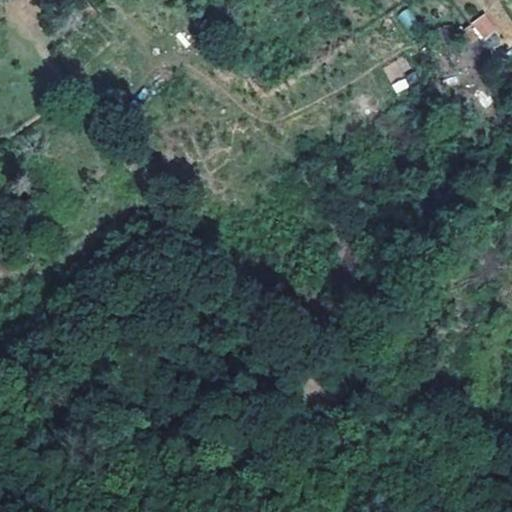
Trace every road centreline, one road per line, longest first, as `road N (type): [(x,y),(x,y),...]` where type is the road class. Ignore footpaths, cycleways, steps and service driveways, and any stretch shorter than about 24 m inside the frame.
road 1 (track): [(151,203),(318,397),(403,407),(475,477),(511,497)]
road 2 (track): [(151,203),(0,325)]
